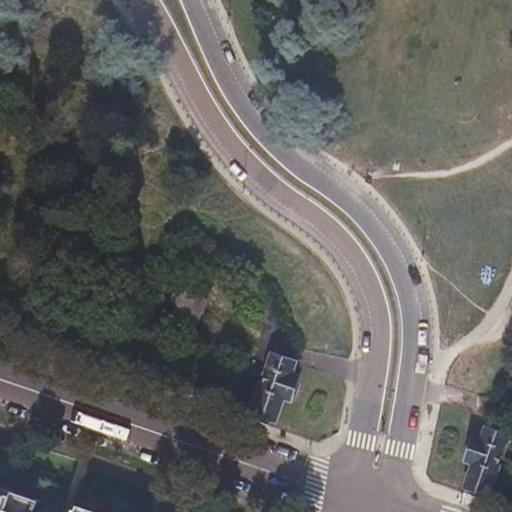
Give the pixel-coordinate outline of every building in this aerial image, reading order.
[(179,326),(192,332),(203,302),(190,296),(179,326)] [(265,377),(253,413),(276,421),(283,398),(290,400),(298,378),(291,375),(295,365),(272,358),(265,377)] [(475,464),(468,484),(491,492),(503,459),(511,439),(488,431),(483,443),(476,441),(468,462),(475,464)] [(39,471),(35,482),(54,489),(58,478),(39,471)] [(0,511),(23,511),(17,510),(20,503),(0,495),(0,511)]
